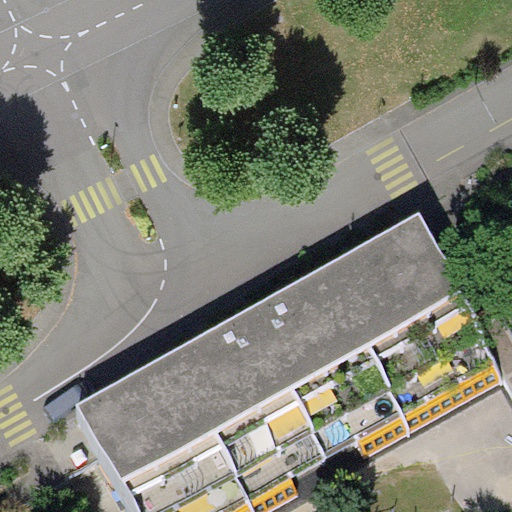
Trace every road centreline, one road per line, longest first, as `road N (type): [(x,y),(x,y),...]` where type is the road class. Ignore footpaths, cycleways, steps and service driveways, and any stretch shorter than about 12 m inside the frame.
road 1 (residential): [(511,104),(164,307)]
road 2 (residential): [(164,307),(48,41)]
road 3 (residential): [(164,307),(25,443),(0,457)]
